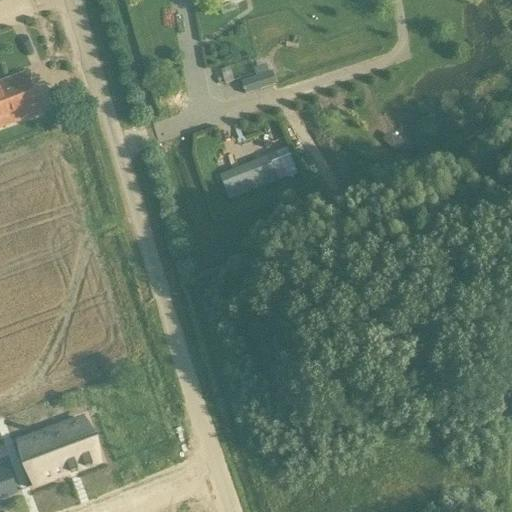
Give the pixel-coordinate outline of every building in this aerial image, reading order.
[(271,71),(269,72),(241,81),(245,94),(275,84),(271,71)] [(0,127),(39,113),(25,73),(0,81),(0,127)] [(277,175),(293,169),(284,147),(268,154),(277,175)] [(228,199),(278,180),(267,154),(218,174),(228,199)] [(82,419),(24,441),(35,472),(42,470),(47,482),(98,463),(82,419)] [(125,470),(132,492),(196,473),(189,450),(125,470)]
